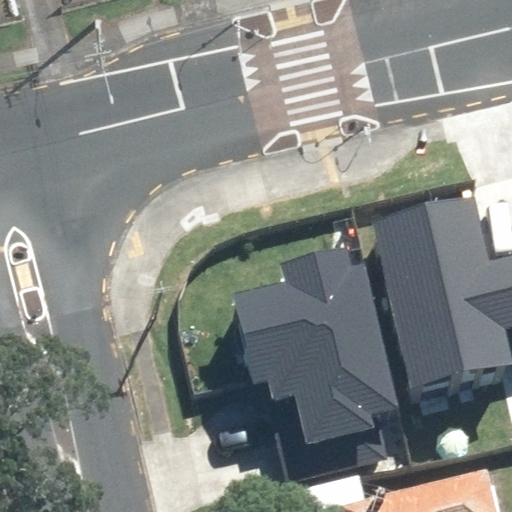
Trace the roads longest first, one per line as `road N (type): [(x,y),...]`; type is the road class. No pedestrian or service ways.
road 1 (residential): [(1,153),(511,25)]
road 2 (residential): [(84,511),(1,153)]
